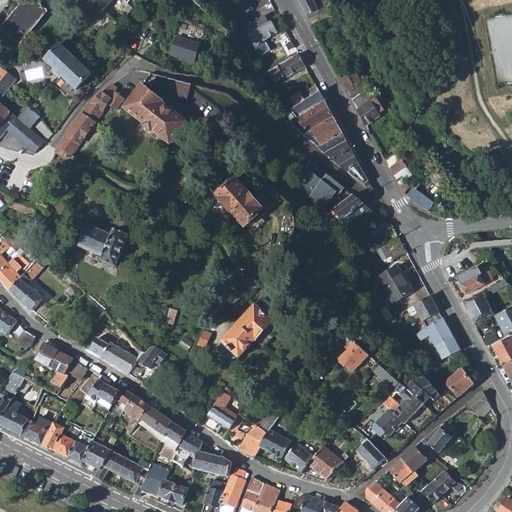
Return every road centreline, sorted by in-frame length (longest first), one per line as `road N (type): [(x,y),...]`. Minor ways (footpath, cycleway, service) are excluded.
road 1 (residential): [(0,291),(43,334),(249,463),(348,497)]
road 2 (secondary): [(466,511),(502,467),(509,420),(428,266),(422,227)]
road 3 (secondary): [(422,227),(395,205),(284,0)]
road 4 (residential): [(0,150),(41,164),(101,84),(133,62)]
road 5 (residential): [(348,497),(478,388)]
road 6 (secondary): [(0,443),(138,511)]
